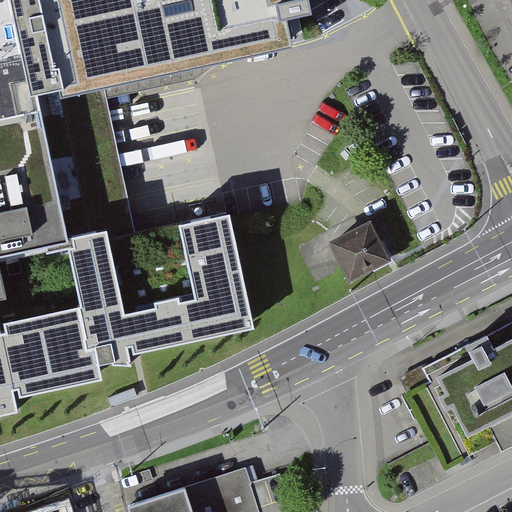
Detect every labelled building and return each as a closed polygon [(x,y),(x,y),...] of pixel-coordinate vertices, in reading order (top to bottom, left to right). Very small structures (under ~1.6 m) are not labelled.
[(0,0),(0,414),(20,410),(17,393),(105,375),(102,362),(136,354),(257,326),(231,205),(181,215),(134,226),(105,91),(60,99),(40,0),(0,0)] [(282,0),(40,0),(60,99),(105,91),(292,49),(285,21),(313,16),(309,0),(303,0),(284,4),(282,0)] [(371,223),(330,243),(350,282),(390,262),(371,223)] [(511,339),(439,375),(468,434),(511,412),(511,339)] [(245,469),(127,507),(129,511),(258,511),(258,509),(250,484),(245,469)] [(261,508),(288,503),(283,473),(256,478),(261,508)] [(71,511),(68,502),(35,511),(71,511)]
